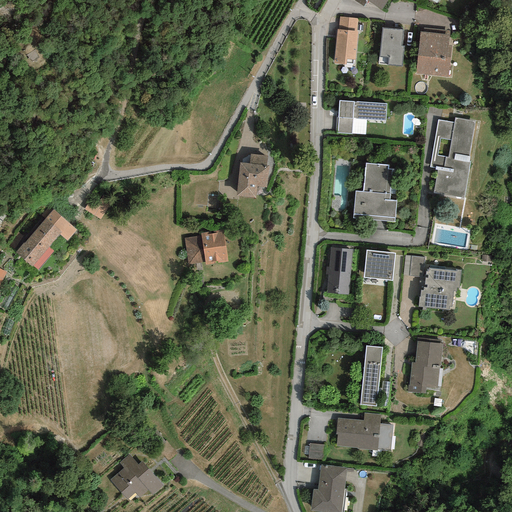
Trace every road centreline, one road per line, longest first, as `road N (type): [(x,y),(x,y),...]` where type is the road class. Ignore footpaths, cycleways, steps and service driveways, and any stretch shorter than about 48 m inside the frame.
road 1 (residential): [(296,511),(289,462),(322,21)]
road 2 (residential): [(107,176),(204,166),(292,16),(322,21)]
road 3 (track): [(157,0),(107,146),(107,176)]
